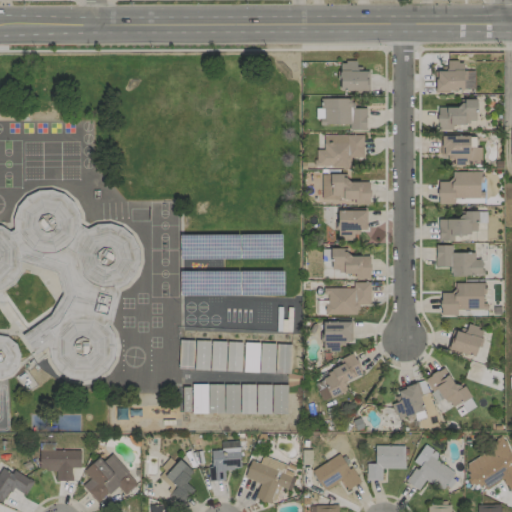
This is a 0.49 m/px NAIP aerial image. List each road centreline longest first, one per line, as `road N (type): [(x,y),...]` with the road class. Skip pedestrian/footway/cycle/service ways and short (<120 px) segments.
road 1 (secondary): [(0,25),(511,22)]
road 2 (residential): [(403,23),(406,341)]
